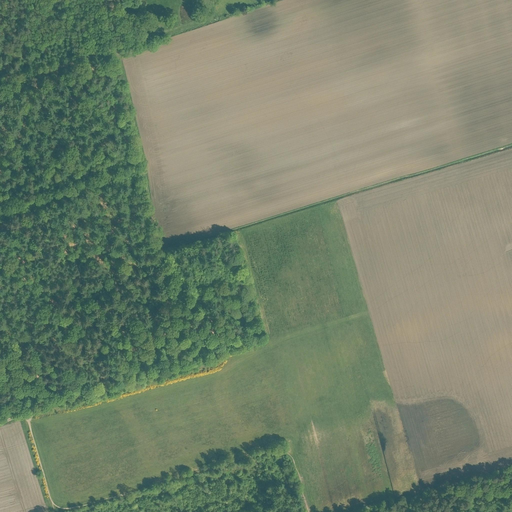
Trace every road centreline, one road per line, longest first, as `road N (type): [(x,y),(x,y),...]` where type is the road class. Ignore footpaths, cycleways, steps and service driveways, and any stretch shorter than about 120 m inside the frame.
road 1 (track): [(104,0),(179,362),(23,413)]
road 2 (track): [(56,511),(287,447),(303,511)]
road 3 (track): [(158,255),(0,301)]
